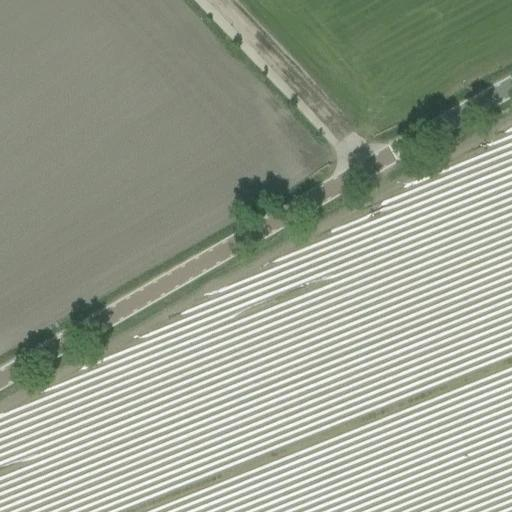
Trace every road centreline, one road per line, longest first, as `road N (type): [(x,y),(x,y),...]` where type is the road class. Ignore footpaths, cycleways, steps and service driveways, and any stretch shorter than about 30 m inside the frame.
road 1 (unclassified): [(0,379),(511,85)]
road 2 (track): [(359,172),(193,0)]
